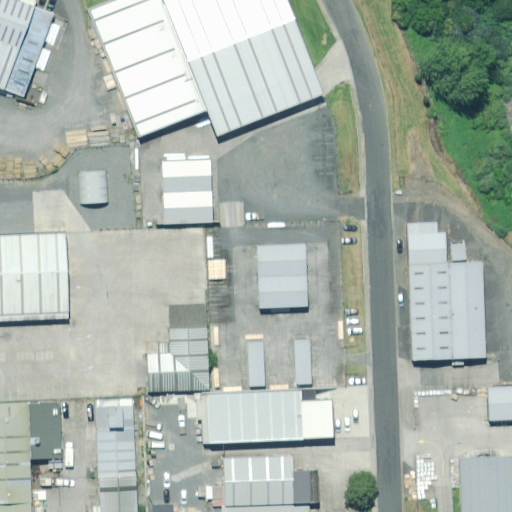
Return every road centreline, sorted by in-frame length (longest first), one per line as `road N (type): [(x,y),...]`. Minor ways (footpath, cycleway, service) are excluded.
road 1 (unclassified): [(390,511),(370,85),(338,0)]
road 2 (unknown): [(0,345),(87,340),(98,306),(75,232),(46,201),(0,196)]
road 3 (unknown): [(0,121),(48,122),(73,91),(71,39),(53,0)]
